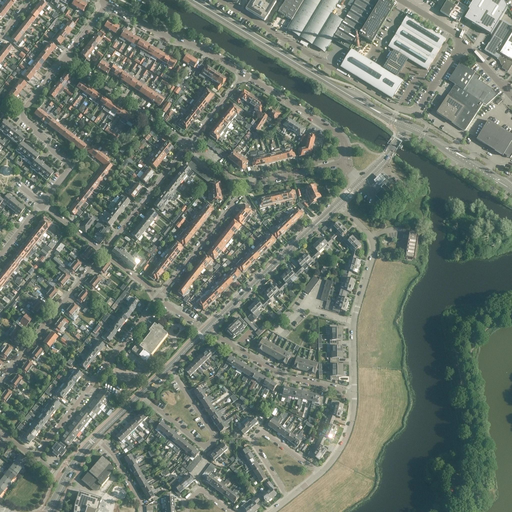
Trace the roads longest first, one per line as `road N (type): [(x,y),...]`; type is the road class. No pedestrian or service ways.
road 1 (tertiary): [(406,125),(192,0)]
road 2 (unclassified): [(403,110),(220,0)]
road 3 (residential): [(354,393),(353,320),(373,245),(339,202)]
road 4 (residential): [(34,457),(159,298)]
road 5 (tertiary): [(206,329),(339,202)]
road 6 (residential): [(42,204),(68,168),(24,109),(64,58)]
road 7 (residential): [(168,367),(212,432),(210,444),(140,395)]
road 8 (residential): [(0,382),(103,252)]
road 9 (residential): [(354,393),(274,371),(206,329)]
road 10 (residential): [(287,498),(251,439),(262,431),(320,473)]
road 11 (residential): [(244,74),(107,3)]
road 12 (residential): [(188,146),(64,58)]
road 13 (residential): [(345,161),(340,135),(244,74)]
road 14 (residential): [(159,298),(245,189)]
road 15 (residential): [(103,252),(188,146)]
road 16 (tertiary): [(510,186),(406,125)]
